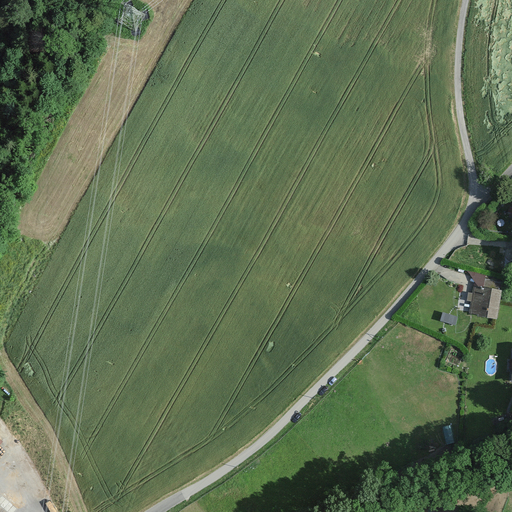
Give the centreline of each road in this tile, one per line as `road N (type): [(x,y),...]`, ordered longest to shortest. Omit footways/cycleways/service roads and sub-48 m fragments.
road 1 (unclassified): [(155,511),(279,428),(481,202)]
road 2 (unclassified): [(481,202),(460,115),(466,0)]
